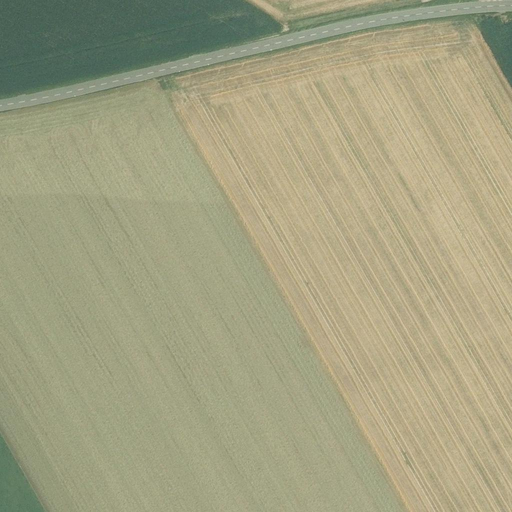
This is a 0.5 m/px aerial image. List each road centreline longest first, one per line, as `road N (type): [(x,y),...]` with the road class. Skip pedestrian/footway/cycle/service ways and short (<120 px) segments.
road 1 (secondary): [(511,6),(378,20),(0,104)]
road 2 (track): [(300,26),(421,0)]
